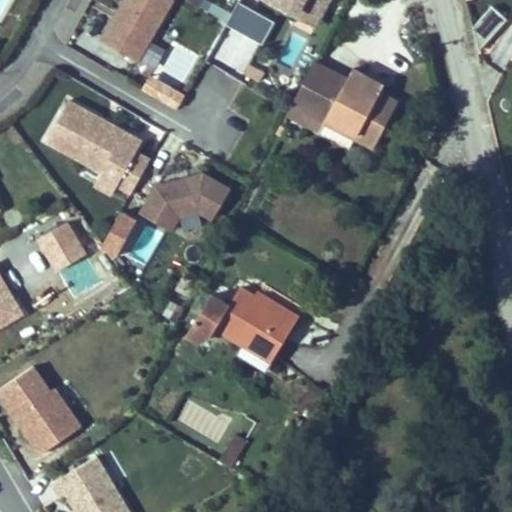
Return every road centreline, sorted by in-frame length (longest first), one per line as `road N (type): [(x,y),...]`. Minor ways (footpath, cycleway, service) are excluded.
road 1 (unclassified): [(438,0),(511,280)]
road 2 (residential): [(36,44),(217,142)]
